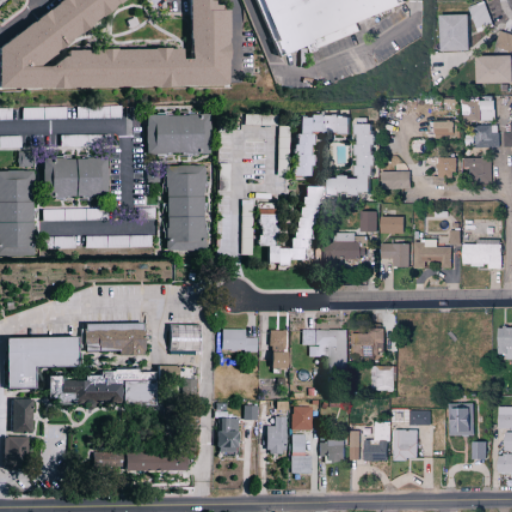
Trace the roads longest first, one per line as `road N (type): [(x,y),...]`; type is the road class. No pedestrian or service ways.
road 1 (residential): [(0,506),(511,498)]
road 2 (residential): [(234,296),(257,303),(511,302)]
